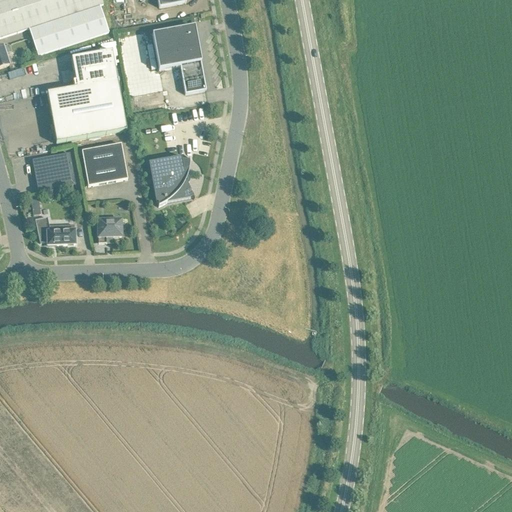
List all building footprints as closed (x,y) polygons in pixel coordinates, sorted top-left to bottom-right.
[(109,34),(100,7),(103,6),(100,0),(0,0),(0,39),(29,30),(38,57),(109,34)] [(156,0),(159,9),(186,4),(185,0),(156,0)] [(184,30),(152,36),(158,72),(180,68),(185,96),(196,94),(206,92),(205,84),(202,85),(199,65),(201,64),(197,43),(194,28),(184,30)] [(0,48),(0,69),(9,67),(5,55),(11,53),(8,46),(3,48),(2,48),(0,48)] [(57,145),(126,133),(117,83),(112,53),(72,60),(77,90),(48,95),(57,145)] [(88,188),(127,181),(121,146),(81,153),(88,188)] [(38,193),(47,191),(75,186),(69,155),(32,162),(38,193)] [(181,161),(181,156),(148,162),(156,206),(158,205),(158,208),(161,207),(163,206),(167,204),(193,199),(193,200),(194,200),(187,186),(189,185),(189,182),(188,180),(186,179),(189,169),(189,159),(189,161),(181,161)] [(45,220),(35,222),(39,244),(40,244),(47,244),(47,247),(75,246),(74,236),(74,232),(74,226),(49,227),(47,219),(45,220)] [(121,224),(121,222),(104,222),(104,224),(97,224),(98,245),(106,245),(106,239),(121,238),(121,231),(123,231),(124,230),(125,228),(125,226),(124,225),(122,224),(121,224)]
